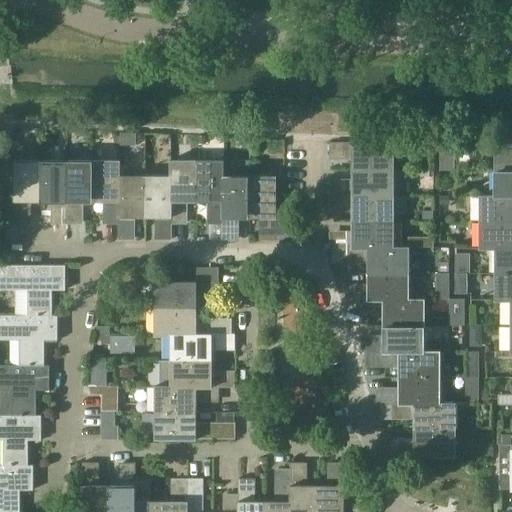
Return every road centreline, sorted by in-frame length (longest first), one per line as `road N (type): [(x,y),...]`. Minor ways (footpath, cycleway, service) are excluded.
road 1 (residential): [(52,511),(96,258),(297,260),(313,273),(374,450)]
road 2 (residential): [(185,37),(463,46)]
road 3 (residential): [(31,0),(103,25),(185,37)]
